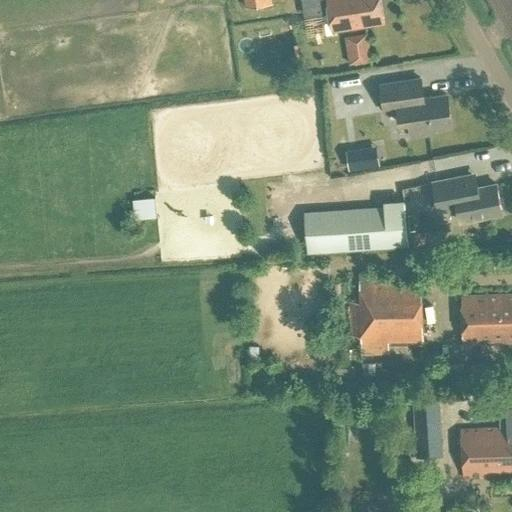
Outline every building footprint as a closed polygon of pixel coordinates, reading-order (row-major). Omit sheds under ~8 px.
[(326,0),(332,31),(385,23),(381,0),(326,0)] [(350,64),(372,61),(369,45),(347,49),(350,64)] [(331,90),(345,88),(344,79),(330,80),(331,90)] [(447,97),(421,100),(419,80),(384,84),(387,109),(401,108),(402,119),(411,118),(414,137),(435,134),(434,129),(451,127),(447,97)] [(376,164),(371,144),(340,151),(345,171),(376,164)] [(479,187),(476,173),(461,177),(433,182),(439,212),(458,208),(461,221),(502,213),(497,184),(479,187)] [(150,196),(129,199),(132,218),(153,215),(150,196)] [(384,205),(305,211),(307,252),(408,245),(405,199),(383,200),(384,205)] [(429,232),(412,235),(415,250),(432,247),(429,232)] [(382,271),(360,272),(360,281),(360,302),(350,302),(350,335),(361,335),(361,355),(389,355),(389,341),(423,341),(422,280),(382,281),(382,271)] [(333,283),(333,295),(342,295),(342,283),(333,283)] [(511,295),(463,297),(465,343),(511,341),(511,295)] [(416,428),(442,427),(440,397),(414,398),(416,428)] [(464,428),(466,476),(511,474),(511,412),(511,405),(502,405),(503,426),(464,428)]
